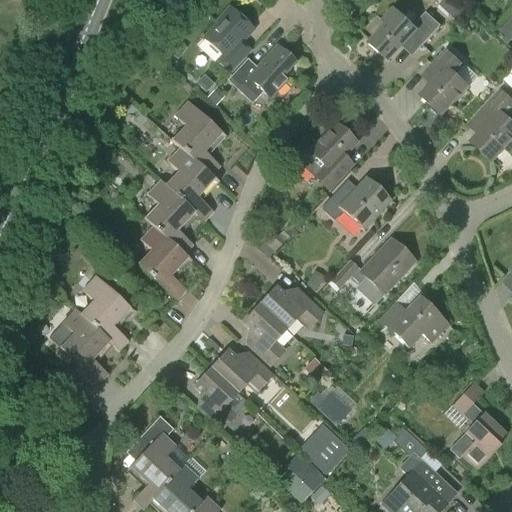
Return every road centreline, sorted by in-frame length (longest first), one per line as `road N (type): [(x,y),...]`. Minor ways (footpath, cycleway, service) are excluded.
road 1 (residential): [(96,453),(118,389),(185,317),(274,125),(298,89),(320,75)]
road 2 (primary): [(0,234),(96,0)]
road 3 (residential): [(320,75),(375,110),(448,221)]
road 4 (residential): [(448,221),(511,371)]
